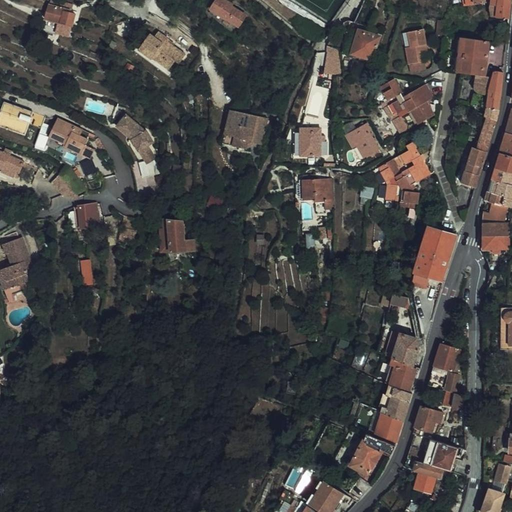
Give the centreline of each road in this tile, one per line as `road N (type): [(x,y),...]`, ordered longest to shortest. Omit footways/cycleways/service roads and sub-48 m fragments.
road 1 (tertiary): [(354,511),(400,450),(463,251)]
road 2 (residential): [(464,511),(474,476),(481,266),(463,251)]
road 3 (tertiary): [(463,251),(511,63)]
road 4 (residential): [(153,213),(100,197),(0,225)]
